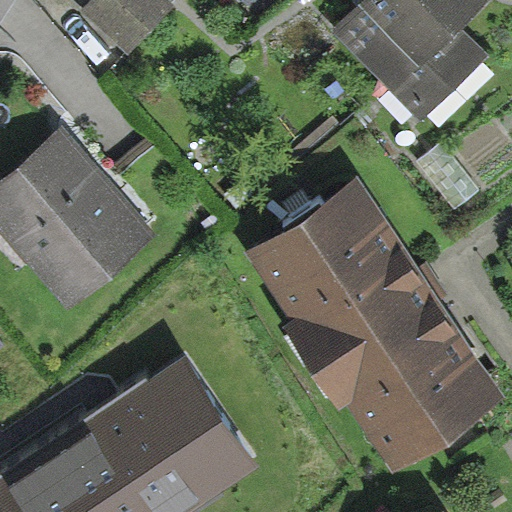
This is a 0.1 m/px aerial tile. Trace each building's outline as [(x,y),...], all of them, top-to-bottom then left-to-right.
[(169,0),(89,0),(80,11),(129,55),(174,4),(169,0)] [(360,0),(329,29),(419,123),(488,56),(461,28),(489,2),(487,0),(360,0)] [(68,124),(0,180),(0,225),(67,306),(157,232),(116,182),(68,124)] [(350,170),(235,248),(278,311),(269,317),(327,402),(338,394),(388,468),(501,393),(414,264),(350,170)] [(0,472),(0,511),(170,511),(261,452),(192,347),(0,472)] [(444,511),(438,503),(424,511),(444,511)]
